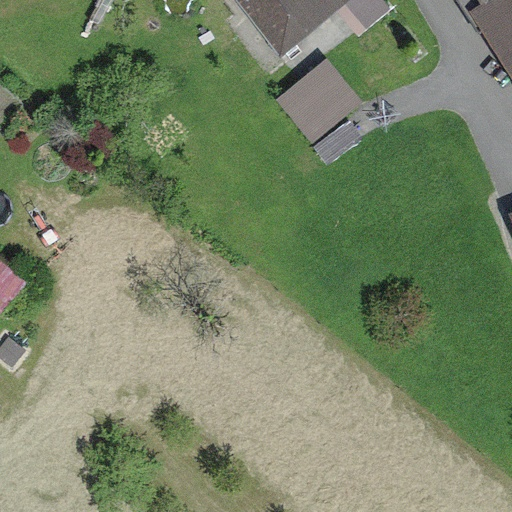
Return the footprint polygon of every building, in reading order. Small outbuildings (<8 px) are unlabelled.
[(240,0),(286,51),(344,0),(240,0)] [(511,0),(488,15),(474,23),(511,82),(511,0)] [(478,0),(488,15),(511,0),(478,0)] [(362,104),(325,61),(274,104),(310,147),(362,104)] [(511,210),(503,214),(511,237),(511,210)] [(0,316),(24,288),(0,267),(0,316)]
